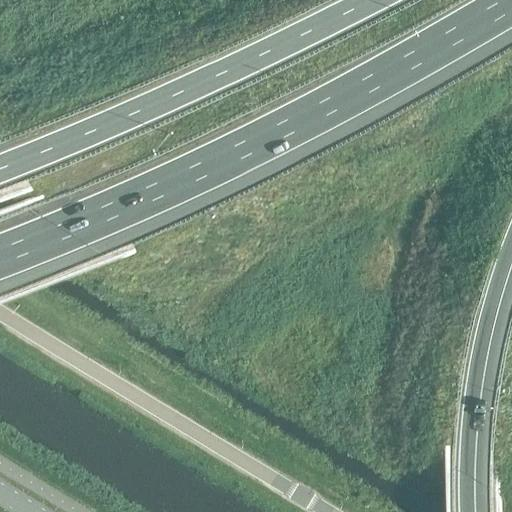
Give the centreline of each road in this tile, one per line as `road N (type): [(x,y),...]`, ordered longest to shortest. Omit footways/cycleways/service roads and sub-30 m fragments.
road 1 (motorway): [(0,254),(203,168),(511,1)]
road 2 (motorway): [(0,169),(175,94),(361,0)]
road 3 (tertiary): [(0,312),(328,511)]
road 4 (motorway): [(472,511),(483,350),(511,256)]
